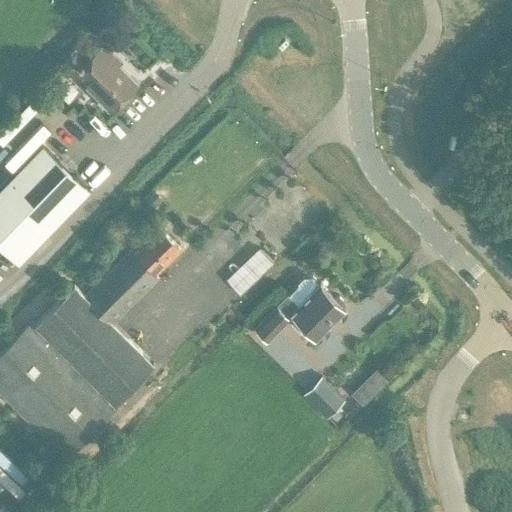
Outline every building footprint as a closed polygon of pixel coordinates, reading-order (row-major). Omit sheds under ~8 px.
[(78,46),(60,65),(85,92),(88,89),(109,112),(140,82),(121,64),(123,61),(103,40),(87,56),(78,46)] [(0,243),(20,262),(85,193),(88,190),(42,145),(0,189),(0,243)] [(156,207),(149,200),(140,209),(148,216),(156,207)] [(84,294),(113,323),(158,277),(155,274),(181,248),(160,226),(135,252),(130,248),(84,294)] [(321,282),(320,283),(314,277),(305,277),(299,283),(300,284),(289,294),(288,293),(255,325),(267,338),(293,313),(316,336),(346,308),(321,282)] [(113,323),(84,294),(75,284),(34,324),(31,321),(0,352),(0,392),(66,458),(118,405),(115,401),(153,363),(113,323)] [(327,415),(344,398),(322,376),(304,393),(327,415)]
